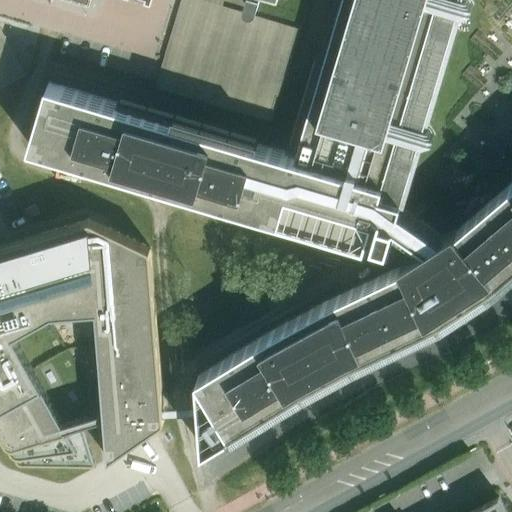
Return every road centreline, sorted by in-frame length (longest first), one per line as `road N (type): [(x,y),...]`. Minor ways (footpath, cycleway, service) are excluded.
road 1 (secondary): [(511,382),(277,511)]
road 2 (secondary): [(324,511),(511,410)]
